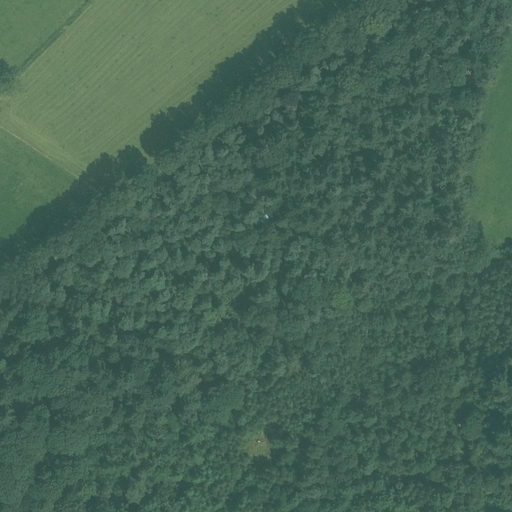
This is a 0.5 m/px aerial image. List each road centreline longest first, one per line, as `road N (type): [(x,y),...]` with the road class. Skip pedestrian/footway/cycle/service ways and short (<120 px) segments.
road 1 (tertiary): [(0,298),(384,0)]
road 2 (track): [(467,253),(464,511)]
